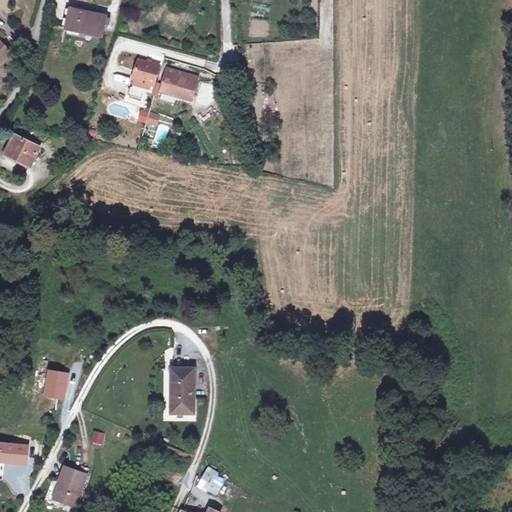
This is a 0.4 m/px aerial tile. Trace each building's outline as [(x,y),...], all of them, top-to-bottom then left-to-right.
[(102,35),(106,17),(70,9),(66,28),(102,35)] [(0,64),(11,54),(0,42),(0,41),(5,37),(0,32),(0,64)] [(146,83),(154,86),(160,66),(139,59),(133,80),(134,80),(132,87),(131,86),(128,95),(141,99),(146,83)] [(192,101),(197,81),(166,73),(161,90),(177,95),(177,97),(192,101)] [(274,112),(274,91),(262,91),(263,112),(274,112)] [(141,120),(147,122),(149,113),(143,111),(141,120)] [(153,143),(163,146),(169,126),(159,123),(153,143)] [(40,148),(15,136),(6,154),(14,158),(13,159),(23,163),(24,162),(31,166),(40,148)] [(172,413),(194,413),(194,369),(172,369),(172,413)] [(94,431),(91,442),(103,445),(106,434),(94,431)] [(28,447),(0,444),(0,471),(4,472),(5,462),(26,464),(28,447)] [(75,507),(87,475),(65,467),(60,483),(62,484),(56,500),(75,507)] [(217,472),(208,468),(199,485),(216,494),(223,482),(214,477),(217,472)] [(56,500),(62,484),(60,483),(54,499),(56,500)]
